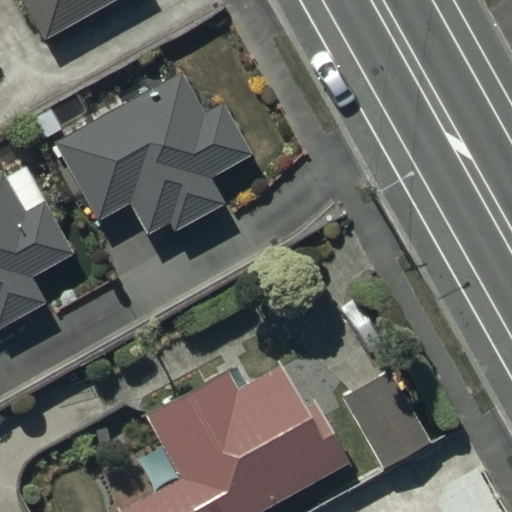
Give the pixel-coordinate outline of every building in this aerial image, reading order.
[(29,0),(51,37),(116,0),(29,0)] [(200,128),(179,90),(66,153),(102,218),(131,202),(150,237),(176,223),(181,233),(224,209),(206,178),(245,156),(222,116),(200,128)] [(19,230),(0,195),(0,334),(43,311),(26,279),(64,258),(42,218),(19,230)] [(388,379),(346,403),(385,470),(427,445),(388,379)] [(300,419),(279,380),(233,404),(223,386),(155,423),(190,489),(147,511),(255,511),(340,466),(311,413),(300,419)]
